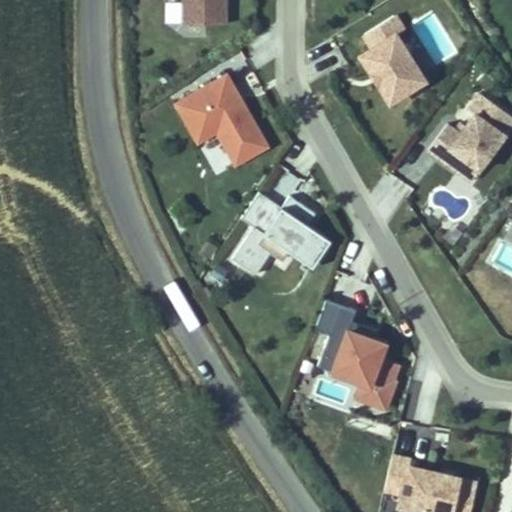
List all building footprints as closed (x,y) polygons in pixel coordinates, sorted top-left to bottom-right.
[(182,0),(182,23),(226,24),(225,0),(182,0)] [(164,22),(179,22),(178,3),(163,4),(164,22)] [(424,80),(395,34),(403,29),(394,15),(364,33),(372,47),(360,54),(390,101),(424,80)] [(240,98),(226,75),(222,77),(236,101),(240,98)] [(267,147),(240,98),(236,101),(222,77),(175,104),(197,141),(215,131),(235,166),(267,147)] [(479,169),(511,124),(511,116),(480,92),(467,109),(473,114),(465,125),(460,132),(455,129),(447,123),(427,149),(458,171),(466,160),(479,169)] [(460,132),(465,125),(460,121),(455,129),(460,132)] [(466,160),(458,171),(470,181),(479,169),(466,160)] [(290,252),(308,224),(315,213),(290,195),(282,207),(259,192),(240,219),(252,227),(231,259),(256,275),(270,253),(283,261),(290,252)] [(313,267),(331,240),(308,224),(290,252),(313,267)] [(380,359),(385,343),(374,339),(378,329),(364,324),(360,334),(349,330),(352,320),(356,309),(326,298),(315,328),(333,335),(322,366),(333,370),(337,359),(367,370),(363,381),(357,397),(386,407),(395,381),(393,380),(398,366),(380,359)] [(360,334),(364,324),(352,320),(349,330),(360,334)] [(367,370),(337,359),(333,370),(363,381),(367,370)] [(469,511),(477,482),(409,465),(410,459),(392,455),(384,489),(400,493),(398,504),(430,511),(469,511)]
